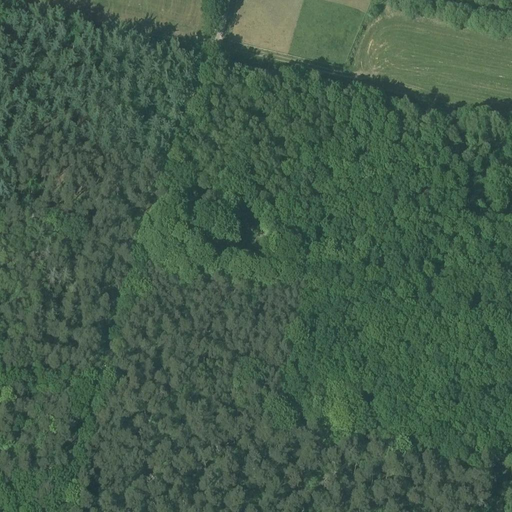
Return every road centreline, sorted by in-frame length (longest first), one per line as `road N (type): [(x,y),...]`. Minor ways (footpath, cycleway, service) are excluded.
road 1 (unclassified): [(50,511),(222,0)]
road 2 (track): [(0,205),(140,243),(511,293)]
road 3 (track): [(358,76),(210,43)]
